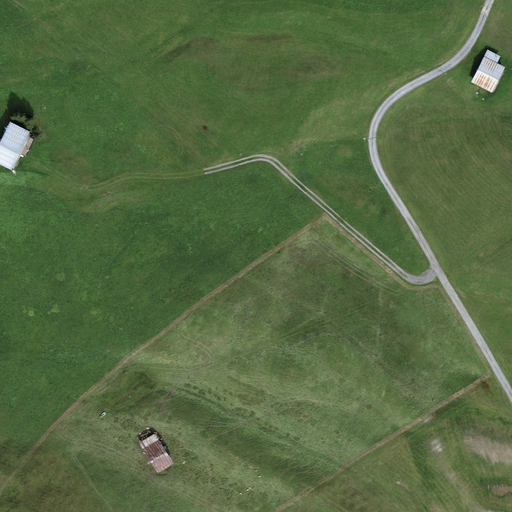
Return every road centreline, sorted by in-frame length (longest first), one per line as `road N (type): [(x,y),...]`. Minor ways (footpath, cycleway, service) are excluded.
road 1 (track): [(491,0),(461,55),(389,100),(372,140),(374,162),(511,396)]
road 2 (track): [(166,177),(269,157),(415,282),(437,269)]
